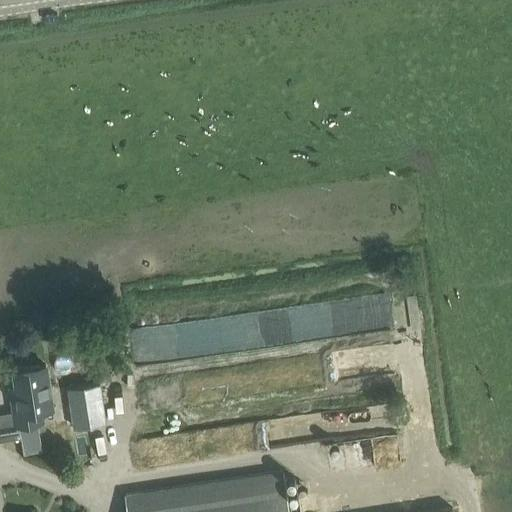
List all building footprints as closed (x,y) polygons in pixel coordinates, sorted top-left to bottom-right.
[(258,341),(299,339),(297,307),(257,309),(258,341)] [(104,324),(69,329),(70,340),(105,335),(104,324)] [(41,410),(51,408),(45,365),(13,369),(17,395),(11,395),(15,426),(42,422),(41,410)] [(67,386),(73,426),(107,422),(101,382),(67,386)] [(137,435),(139,417),(128,416),(125,434),(137,435)] [(289,511),(283,470),(125,494),(127,511),(289,511)]
